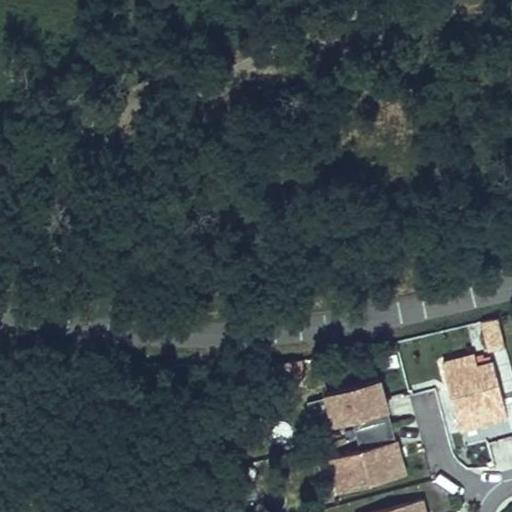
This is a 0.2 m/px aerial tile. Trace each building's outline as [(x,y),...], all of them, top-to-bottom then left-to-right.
[(506,348),(498,321),(484,324),(491,352),(506,348)] [(475,355),(444,363),(461,430),(509,417),(494,363),(479,367),(475,355)] [(301,362),(277,363),(283,398),(306,396),(301,362)] [(392,409),(384,378),(376,380),(384,411),(392,409)] [(376,380),(331,393),(339,424),(357,419),(361,434),(396,425),(392,409),(384,411),(376,380)] [(396,425),(361,434),(365,449),(335,457),(344,491),(409,474),(405,458),(399,460),(397,453),(403,451),(396,425)] [(511,434),(490,441),(497,466),(511,461),(511,434)] [(405,458),(403,451),(397,453),(399,460),(405,458)] [(428,511),(425,498),(374,511),(428,511)]
